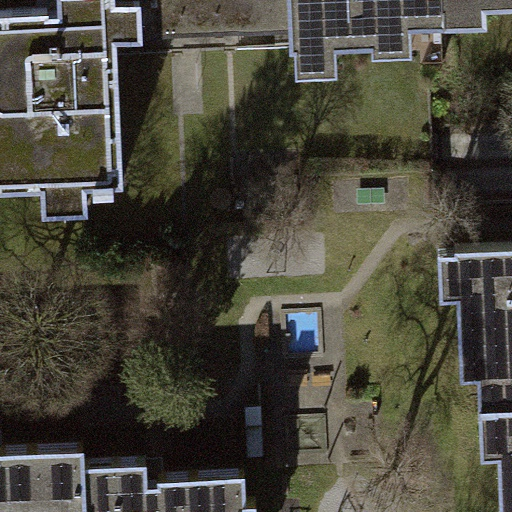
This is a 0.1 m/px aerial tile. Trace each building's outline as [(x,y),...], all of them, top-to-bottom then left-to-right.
[(122,179),(118,32),(117,0),(58,0),(59,8),(0,9),(0,182),(92,180),(92,189),(111,189),(111,179),(122,179)] [(117,0),(118,32),(200,30),(199,0),(117,0)] [(199,0),(200,30),(286,28),(284,0),(199,0)] [(442,21),(441,1),(441,0),(284,0),(286,28),(286,50),(373,47),(372,23),(442,21)] [(481,404),(497,403),(511,402),(511,240),(455,243),(459,326),(478,325),(481,404)] [(511,402),(497,403),(501,486),(511,485),(511,402)] [(0,511),(80,511),(80,458),(79,441),(0,443),(0,511)] [(144,457),(80,458),(80,511),(245,511),(256,511),(255,493),(243,493),(242,468),(159,470),(159,479),(145,479),(144,457)]
